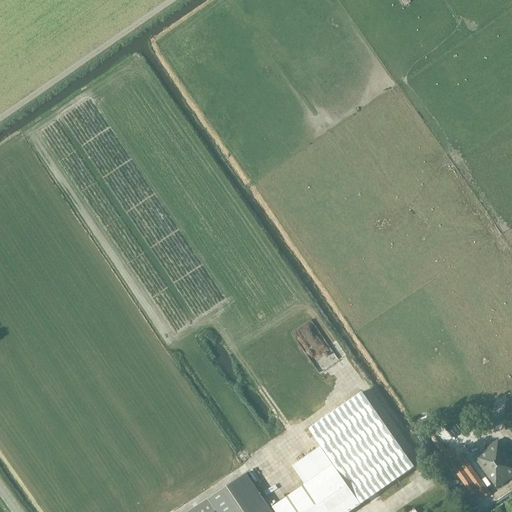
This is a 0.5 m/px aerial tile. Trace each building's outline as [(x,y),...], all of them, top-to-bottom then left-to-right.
[(338,337),(333,340),(341,355),(347,352),(338,337)] [(334,463),(332,465),(272,505),(276,511),(347,511),(415,467),(364,392),(310,428),(334,463)] [(299,436),(279,447),(291,468),(295,466),(290,456),(292,454),(289,448),(302,441),(299,436)] [(497,488),(511,477),(511,457),(504,446),(502,448),(497,441),(475,457),(497,488)] [(477,502),(490,493),(464,456),(451,465),(477,502)] [(270,511),(244,474),(207,500),(190,511),(270,511)] [(270,475),(262,481),(268,490),(276,484),(270,475)]
